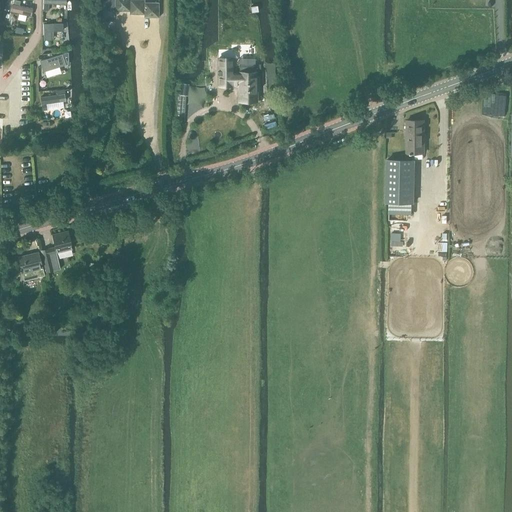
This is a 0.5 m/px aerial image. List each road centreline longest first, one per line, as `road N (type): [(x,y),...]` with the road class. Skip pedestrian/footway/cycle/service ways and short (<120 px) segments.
road 1 (tertiary): [(0,236),(218,173),(511,62)]
road 2 (track): [(155,189),(162,204),(133,319),(125,511)]
road 3 (track): [(375,187),(378,129),(356,25)]
